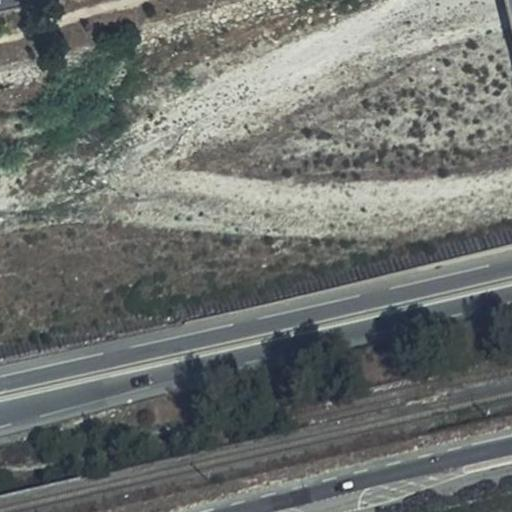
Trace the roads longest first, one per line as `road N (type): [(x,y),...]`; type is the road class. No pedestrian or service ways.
road 1 (primary): [(511,268),(0,386)]
road 2 (primary): [(0,415),(511,298)]
road 3 (tertiary): [(511,459),(306,511)]
